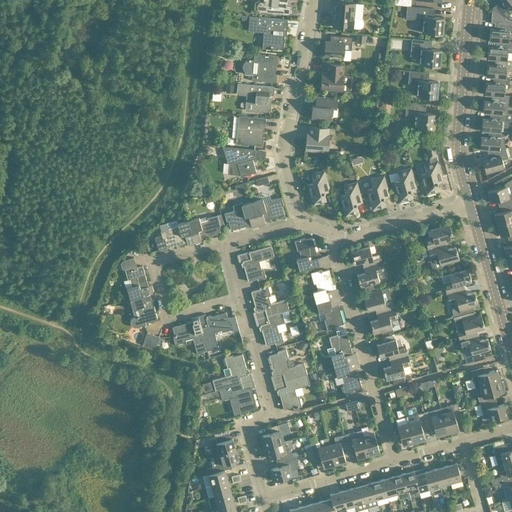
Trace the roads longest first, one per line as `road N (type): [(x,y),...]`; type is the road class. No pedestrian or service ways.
road 1 (residential): [(315,0),(282,156),(297,221)]
road 2 (residential): [(396,459),(334,245)]
road 3 (residential): [(261,495),(245,433),(270,402),(238,296)]
road 4 (tertiary): [(470,205),(456,153),(469,0)]
road 5 (residential): [(238,296),(168,316),(152,263),(222,242)]
road 6 (tertiary): [(511,351),(470,205)]
road 7 (residential): [(334,245),(470,205)]
road 8 (residential): [(261,495),(396,459)]
road 9 (residential): [(396,459),(511,428)]
